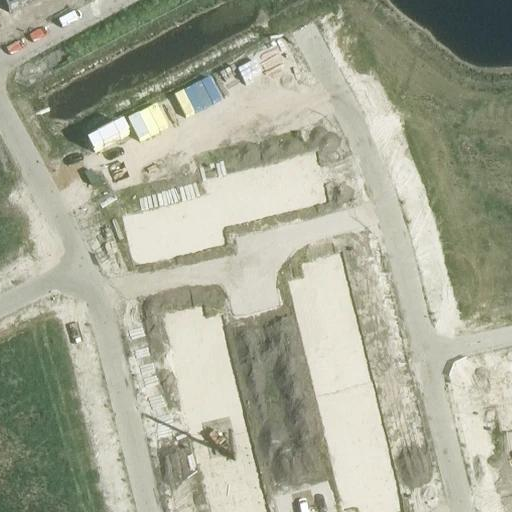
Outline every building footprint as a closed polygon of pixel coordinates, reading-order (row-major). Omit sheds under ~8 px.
[(26,0),(0,0),(9,15),(29,4),(26,0)] [(314,158),(292,163),(301,202),(324,197),(314,158)] [(292,163),(271,168),(280,207),(301,202),(292,163)] [(271,168),(250,173),(259,212),(280,207),(271,168)] [(250,173),(229,178),(238,217),(259,212),(250,173)] [(229,178),(207,183),(211,200),(216,222),(238,217),(229,178)] [(211,200),(189,205),(198,244),(220,239),(216,222),(211,200)] [(189,205),(168,210),(177,249),(198,244),(189,205)] [(168,210),(147,215),(156,254),(177,249),(168,210)] [(147,215),(125,221),(134,259),(156,254),(147,215)] [(319,241),(311,242),(314,253),(322,251),(319,241)] [(311,242),(303,244),(305,255),(314,253),(311,242)] [(277,251),(269,253),(272,263),(280,261),(277,251)] [(269,253),(261,254),(263,265),(272,263),(269,253)] [(307,280),(291,284),(293,292),(344,280),(339,259),(304,267),(307,280)] [(252,274),(244,276),(246,287),(255,285),(252,274)] [(344,280),(293,292),(295,299),(311,296),(314,308),(349,299),(344,280)] [(216,283),(208,285),(210,295),(218,293),(216,283)] [(208,285),(200,287),(202,297),(210,295),(208,285)] [(267,289),(256,292),(258,300),(269,298),(267,289)] [(174,293),(166,295),(168,305),(176,303),(174,293)] [(166,295),(158,297),(160,307),(168,305),(166,295)] [(269,298),(258,300),(260,308),(271,306),(269,298)] [(316,320),(301,324),(303,331),(353,319),(349,299),(314,308),(316,320)] [(200,309),(165,318),(170,339),(220,327),(218,319),(203,323),(200,309)] [(253,310),(243,313),(245,321),(255,318),(253,310)] [(255,318),(245,321),(247,329),(257,327),(255,318)] [(353,319),(303,331),(305,339),(320,335),(323,348),(358,339),(353,319)] [(220,327),(170,339),(174,359),(209,350),(207,338),(222,335),(220,327)] [(276,329),(266,332),(268,340),(278,337),(276,329)] [(278,337),(268,340),(270,348),(280,345),(278,337)] [(326,360),(310,363),(312,371),(363,359),(358,339),(323,348),(326,360)] [(209,350),(174,359),(179,379),(230,366),(228,359),(212,362),(209,350)] [(263,350),(253,352),(254,361),(265,358),(263,350)] [(265,358),(254,361),(256,369),(267,366),(265,358)] [(363,359),(312,371),(314,379),(330,375),(333,388),(368,380),(363,359)] [(230,366),(179,379),(184,398),(219,390),(216,378),(232,374),(230,366)] [(286,369),(275,371),(277,379),(287,377),(286,369)] [(287,377),(277,379),(279,388),(289,385),(287,377)] [(511,379),(493,384),(498,407),(511,404),(511,379)] [(338,409),(322,413),(324,421),(375,409),(370,388),(335,396),(338,409)] [(219,390),(184,398),(189,418),(239,406),(237,398),(222,402),(219,390)] [(272,390),(262,392),(264,400),(274,398),(272,390)] [(274,398),(264,400),(266,408),(276,406),(274,398)] [(511,404),(498,407),(504,431),(511,428),(511,404)] [(239,406),(189,418),(194,439),(229,431),(225,418),(241,414),(239,406)] [(375,409),(324,421),(326,429),(342,425),(344,437),(379,429),(375,409)] [(297,419),(287,421),(289,429),(299,427),(297,419)] [(299,427),(289,429),(291,437),(301,435),(299,427)] [(347,449),(332,453),(334,461),(384,448),(379,429),(344,437),(347,449)] [(230,439),(195,447),(200,468),(251,456),(249,448),(234,452),(230,439)] [(284,439),(274,442),(276,450),(286,448),(284,439)] [(384,448),(334,461),(335,468),(351,465),(354,477),(389,468),(384,448)] [(251,456),(200,468),(205,488),(240,480),(237,467),(253,464),(251,456)] [(307,458),(296,461),(298,469),(309,466),(307,458)] [(289,459),(279,462),(281,470),(291,467),(289,459)] [(309,466),(298,469),(300,477),(311,475),(309,466)] [(291,467),(281,470),(283,478),(293,476),(291,467)] [(357,489),(341,492),(343,500),(394,488),(389,468),(354,477),(357,489)] [(240,480),(205,488),(210,508),(261,496),(259,488),(243,492),(240,480)] [(394,488),(343,500),(345,508),(360,504),(362,511),(386,511),(399,509),(394,488)] [(261,496),(210,508),(210,511),(247,511),(247,507),(262,503),(261,496)] [(316,498),(306,500),(308,509),(318,506),(316,498)] [(298,499),(288,501),(290,510),(300,507),(298,499)]
